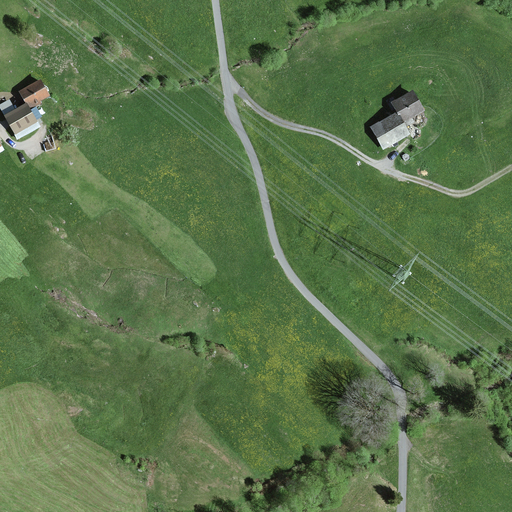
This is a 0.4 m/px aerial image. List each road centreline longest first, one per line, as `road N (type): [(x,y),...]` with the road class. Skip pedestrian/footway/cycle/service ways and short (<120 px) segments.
road 1 (unclassified): [(402,511),(398,392),(277,251),(252,155),(231,110),(216,0)]
road 2 (track): [(227,80),(272,120),(344,144),(379,170),(457,195),(511,169)]
